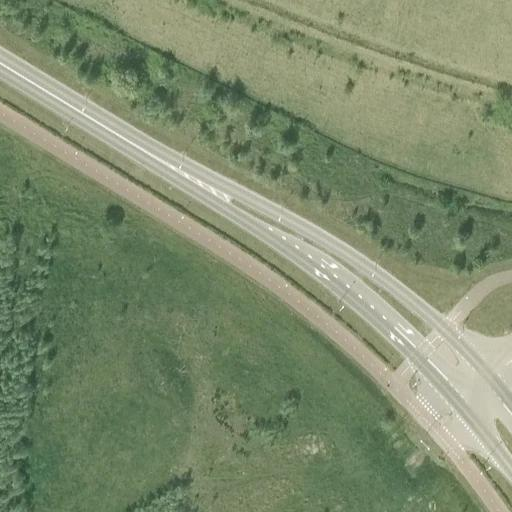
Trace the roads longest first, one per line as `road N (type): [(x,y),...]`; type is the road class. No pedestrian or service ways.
road 1 (secondary): [(481,369),(353,261),(243,197),(192,179)]
road 2 (secondary): [(192,179),(349,299),(450,395)]
road 3 (secondary): [(0,62),(192,179)]
